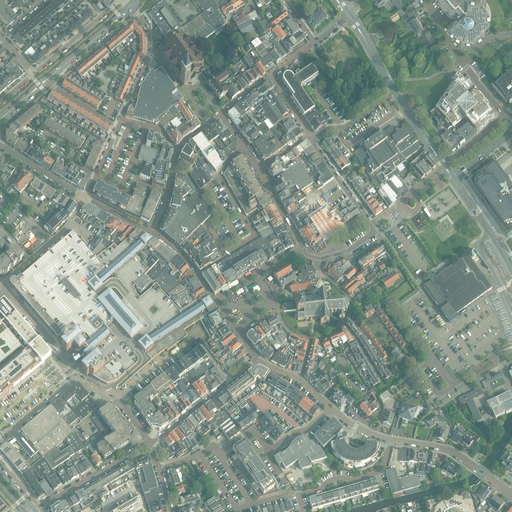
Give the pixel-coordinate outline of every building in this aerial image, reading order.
[(0,4),(0,10),(1,11),(8,5),(5,0),(0,4)] [(55,0),(54,0),(51,3),(57,10),(61,7),(55,0)] [(155,10),(170,31),(171,33),(179,27),(187,38),(219,16),(216,12),(219,10),(215,4),(213,2),(211,0),(194,0),(204,13),(182,29),(164,3),(165,3),(164,1),(154,8),(155,10)] [(241,2),(239,0),(235,0),(233,2),(230,3),(229,4),(233,12),(245,5),(242,1),(241,2)] [(438,0),(450,12),(454,17),(453,18),(455,19),(447,26),(452,31),(455,34),(459,36),(463,38),(467,38),(471,38),(475,37),(479,36),(482,33),(485,30),(488,27),(489,23),(490,19),(490,15),(490,11),(488,7),(486,3),(483,0),(482,0),(438,0)] [(51,3),(47,6),(53,14),(57,10),(51,3)] [(225,17),(233,12),(229,4),(227,5),(224,7),(221,9),(219,10),(216,12),(219,16),(224,24),(226,23),(226,22),(226,20),(225,17)] [(1,11),(4,15),(12,9),(8,5),(1,11)] [(47,6),(43,10),(49,17),(53,14),(47,6)] [(82,8),(86,12),(91,17),(95,13),(91,8),(88,10),(86,8),(86,9),(84,6),(82,8)] [(316,14),(308,20),(314,29),(328,19),(321,10),(319,8),(315,12),(316,14)] [(12,9),(4,15),(8,20),(16,13),(12,9)] [(43,10),(38,13),(44,21),(49,17),(43,10)] [(78,11),(79,13),(86,21),(91,17),(86,12),(84,15),(80,10),(78,11)] [(164,36),(170,31),(155,10),(153,12),(152,11),(148,14),(164,36)] [(409,16),(404,19),(408,26),(410,25),(415,33),(416,33),(419,31),(419,32),(426,27),(425,27),(423,28),(416,17),(419,14),(417,11),(416,12),(414,13),(412,10),(407,13),(409,16)] [(77,20),(82,25),(86,21),(79,13),(77,15),(74,11),(72,13),(77,20)] [(245,16),(234,23),(237,28),(237,29),(248,22),(257,17),(255,11),(251,14),(251,13),(245,16)] [(268,24),(264,27),(267,32),(269,34),(271,33),(272,32),(275,29),(278,27),(276,24),(288,16),(288,15),(285,11),(285,12),(268,24)] [(396,12),(390,17),(392,20),(399,16),(396,12)] [(38,13),(34,17),(40,24),(44,21),(38,13)] [(225,25),(224,24),(219,16),(187,38),(193,47),(202,41),(202,42),(214,33),(213,33),(225,25)] [(34,17),(30,20),(36,27),(40,24),(34,17)] [(69,19),(72,22),(77,29),(82,25),(77,20),(75,22),(71,17),(69,19)] [(284,26),(285,28),(287,29),(283,32),(285,34),(288,32),(291,36),(294,34),(299,30),(290,18),(279,26),(281,28),(284,26)] [(30,20),(26,24),(32,31),(36,27),(30,20)] [(64,23),(68,27),(73,32),(77,29),(72,22),(70,24),(67,21),(64,23)] [(133,22),(127,28),(130,31),(132,29),(134,32),(138,28),(133,22)] [(248,22),(237,29),(243,37),(254,31),(248,22)] [(262,22),(255,25),(261,35),(264,34),(265,36),(269,34),(267,32),(264,27),(263,25),(262,22)] [(26,24),(22,27),(28,34),(32,31),(26,24)] [(60,27),(64,31),(68,36),(73,32),(68,27),(66,30),(62,25),(60,27)] [(22,27),(18,31),(24,38),(28,34),(22,27)] [(201,74),(207,84),(214,80),(203,64),(202,64),(200,61),(201,61),(199,59),(197,56),(197,55),(196,56),(195,53),(193,50),(193,51),(191,48),(191,47),(191,48),(185,40),(186,40),(185,39),(187,38),(179,27),(171,33),(172,33),(169,36),(169,35),(168,35),(168,36),(164,39),(163,39),(164,40),(163,45),(158,48),(161,52),(161,53),(163,55),(162,56),(163,56),(168,64),(167,64),(168,65),(170,67),(169,67),(171,70),(172,69),(174,72),(173,72),(174,73),(174,72),(176,75),(175,76),(177,78),(178,78),(179,80),(179,81),(183,87),(201,74)] [(272,32),(271,33),(275,38),(279,42),(281,43),(286,39),(284,35),(278,27),(275,29),(272,32)] [(426,27),(419,32),(421,35),(427,44),(435,39),(429,30),(428,31),(426,27)] [(127,28),(124,30),(129,37),(131,39),(132,37),(134,39),(136,38),(130,31),(127,28)] [(124,30),(120,33),(129,44),(130,43),(128,41),(127,39),(129,37),(124,30)] [(24,38),(18,31),(13,35),(19,42),(24,38)] [(64,31),(60,35),(64,40),(68,36),(64,31)] [(326,44),(325,44),(337,65),(350,76),(360,67),(366,62),(357,48),(356,49),(352,42),(340,31),(334,37),(331,39),(330,40),(328,42),(327,43),(326,44)] [(120,33),(117,36),(122,43),(124,42),(125,43),(127,45),(129,44),(120,33)] [(264,37),(263,37),(272,48),(281,60),(287,56),(277,43),(279,42),(275,38),(271,33),(269,34),(265,36),(264,37)] [(291,36),(290,37),(296,45),(305,39),(301,33),(296,36),(296,35),(295,36),(294,34),(291,36)] [(53,36),(55,39),(59,44),(64,40),(60,35),(58,36),(56,34),(53,36)] [(117,36),(113,40),(122,50),(123,49),(121,47),(123,45),(122,43),(117,36)] [(260,44),(273,61),(273,62),(274,62),(276,64),(281,60),(263,37),(258,40),(260,44)] [(286,39),(281,43),(289,53),(290,53),(292,52),(292,50),(298,46),(296,45),(290,37),(287,39),(286,39)] [(55,39),(51,42),(55,47),(59,44),(55,39)] [(251,44),(249,46),(251,50),(252,52),(255,57),(254,57),(257,61),(261,68),(262,70),(262,69),(263,69),(268,65),(269,65),(270,65),(270,64),(270,63),(273,61),(260,44),(258,40),(257,39),(251,44)] [(113,40),(109,43),(116,51),(118,50),(120,51),(122,50),(113,40)] [(49,44),(46,46),(51,51),(55,47),(51,42),(49,44)] [(109,43),(105,46),(114,56),(116,55),(114,53),(116,51),(109,43)] [(38,45),(42,50),(46,55),(51,51),(46,46),(44,44),(41,46),(40,44),(38,45)] [(33,49),(35,52),(35,51),(42,59),(46,55),(42,50),(39,52),(35,48),(33,49)] [(103,48),(100,51),(107,59),(108,59),(107,59),(110,56),(103,48)] [(37,63),(42,59),(35,51),(35,52),(31,55),(29,53),(26,55),(32,61),(34,59),(37,63)] [(100,51),(96,54),(102,60),(104,62),(106,60),(107,59),(100,51)] [(96,54),(93,57),(101,66),(102,65),(100,62),(102,61),(102,60),(96,54)] [(129,56),(128,58),(130,59),(130,58),(133,59),(132,62),(139,65),(141,61),(129,56)] [(93,57),(89,60),(95,66),(96,66),(98,68),(99,67),(101,66),(93,57)] [(243,60),(240,62),(247,72),(254,82),(255,81),(255,82),(258,80),(257,80),(260,78),(255,71),(256,70),(246,57),(243,60)] [(253,58),(250,60),(251,62),(262,76),(266,73),(263,69),(262,69),(262,70),(261,68),(257,61),(254,57),(253,58)] [(89,60),(86,62),(94,71),(96,69),(94,67),(95,66),(89,60)] [(12,61),(7,65),(11,70),(16,66),(12,61)] [(86,62),(83,65),(89,72),(90,74),(93,72),(94,71),(86,62)] [(234,66),(240,75),(248,86),(248,87),(254,82),(240,62),(234,66)] [(125,64),(124,67),(125,68),(124,70),(127,71),(135,75),(137,70),(125,64)] [(9,75),(9,77),(12,75),(13,76),(15,74),(13,72),(11,70),(7,65),(5,67),(8,70),(10,74),(9,75)] [(83,65),(79,68),(87,77),(89,75),(87,73),(88,72),(89,72),(83,65)] [(310,66),(304,71),(299,74),(298,73),(293,76),(292,75),(291,75),(290,74),(289,74),(288,74),(286,74),(285,74),(284,75),(282,77),(282,79),(282,82),(283,83),(285,86),(293,98),(290,99),(293,104),(306,96),(301,89),(311,81),(318,77),(310,66)] [(23,75),(18,68),(13,72),(15,74),(13,76),(16,80),(23,75)] [(79,68),(75,72),(81,78),(83,80),(86,78),(87,77),(79,68)] [(133,113),(132,118),(139,120),(141,115),(155,119),(156,120),(155,121),(166,113),(173,106),(174,106),(181,102),(184,100),(161,68),(161,69),(159,71),(158,71),(159,72),(157,73),(156,74),(153,70),(149,73),(150,75),(149,75),(147,77),(148,78),(147,78),(144,81),(145,82),(144,83),(142,84),(141,88),(137,102),(137,103),(136,105),(135,107),(134,111),(133,113)] [(214,80),(207,84),(212,91),(212,92),(213,94),(214,94),(218,100),(227,94),(221,85),(219,86),(218,85),(228,78),(224,73),(214,80)] [(453,82),(446,93),(452,100),(468,88),(462,80),(463,79),(458,73),(451,80),(453,82)] [(12,75),(9,77),(7,79),(12,84),(16,80),(13,76),(12,75)] [(240,75),(235,79),(243,90),(244,90),(248,86),(240,75)] [(229,79),(239,93),(240,93),(243,90),(235,79),(233,76),(229,79)] [(508,106),(511,101),(511,84),(505,76),(492,87),(508,106)] [(5,78),(1,81),(7,88),(12,84),(7,79),(5,78)] [(64,82),(61,87),(62,87),(62,88),(64,89),(65,89),(71,80),(69,79),(68,81),(66,80),(64,82)] [(229,79),(221,85),(227,94),(227,93),(232,99),(239,93),(229,79)] [(71,80),(65,89),(66,90),(69,92),(74,85),(72,83),(73,81),(71,80)] [(257,90),(251,95),(258,105),(262,102),(263,101),(268,97),(272,95),(274,94),(273,93),(276,92),(269,82),(257,90)] [(74,85),(69,92),(70,92),(72,94),(73,94),(79,84),(77,83),(76,86),(74,85)] [(79,84),(73,94),(74,95),(77,96),(77,97),(81,89),(80,88),(81,86),(79,84)] [(118,86),(118,87),(119,88),(118,90),(127,94),(129,90),(118,85),(118,86)] [(81,89),(77,97),(78,97),(80,98),(81,99),(87,89),(85,88),(83,90),(81,89)] [(468,88),(452,100),(450,102),(452,105),(476,133),(494,118),(485,107),(487,106),(481,100),(480,101),(478,99),(479,98),(477,96),(476,97),(475,96),(476,94),(471,88),(469,89),(468,88)] [(87,89),(81,99),(82,99),(85,101),(89,94),(87,93),(89,90),(87,89)] [(51,103),(52,101),(56,94),(52,91),(48,98),(50,100),(49,101),(51,103)] [(89,94),(85,101),(85,102),(88,103),(89,104),(95,94),(93,93),(91,95),(89,94)] [(114,95),(114,96),(116,97),(115,98),(115,99),(116,99),(117,100),(121,101),(122,102),(123,102),(124,101),(125,98),(115,93),(114,95)] [(438,111),(450,102),(452,100),(446,93),(436,108),(430,113),(432,116),(438,111)] [(53,104),(55,105),(60,96),(56,94),(52,101),(54,102),(53,104)] [(95,94),(89,104),(90,104),(92,106),(93,106),(97,99),(95,98),(97,95),(95,94)] [(258,105),(257,106),(268,120),(272,126),(273,127),(275,125),(278,124),(284,120),(283,118),(288,114),(274,94),(272,95),(268,97),(263,101),(262,102),(258,105)] [(249,97),(246,99),(254,108),(255,108),(257,112),(264,123),(268,120),(257,106),(258,105),(251,95),(249,97)] [(58,105),(60,106),(64,98),(60,96),(55,105),(57,106),(58,105)] [(293,104),(302,117),(315,108),(306,96),(293,104)] [(97,99),(93,106),(94,107),(96,108),(97,108),(97,109),(101,101),(99,100),(101,98),(99,97),(97,99)] [(61,108),(63,110),(68,101),(64,98),(60,106),(62,107),(61,108)] [(246,99),(242,102),(251,113),(256,118),(259,123),(261,125),(264,123),(257,112),(255,108),(254,108),(246,99)] [(166,114),(155,123),(155,124),(157,125),(157,124),(157,125),(158,125),(161,125),(176,145),(178,145),(182,139),(188,135),(190,133),(199,126),(193,118),(191,119),(185,109),(188,106),(184,100),(181,102),(174,106),(173,106),(166,113),(166,114)] [(66,109),(68,110),(72,103),(68,101),(63,110),(65,111),(66,109)] [(251,113),(242,102),(237,106),(241,111),(243,113),(243,115),(247,120),(248,119),(245,115),(249,111),(251,113)] [(465,143),(476,133),(452,105),(450,102),(438,111),(441,114),(465,143)] [(69,113),(71,114),(76,106),(72,103),(68,110),(70,112),(69,113)] [(37,104),(32,108),(39,115),(43,111),(37,104)] [(129,108),(126,116),(132,118),(133,113),(134,111),(135,107),(130,105),(129,108)] [(74,114),(75,115),(80,108),(76,106),(71,114),(73,116),(74,114)] [(252,123),(248,119),(247,120),(243,115),(243,113),(241,111),(237,106),(233,109),(242,121),(246,125),(250,130),(253,127),(250,124),(252,123)] [(32,108),(28,111),(34,118),(39,115),(32,108)] [(77,118),(78,119),(84,110),(80,108),(75,115),(77,116),(77,118)] [(326,125),(315,108),(302,117),(314,133),(326,125)] [(228,113),(228,115),(236,127),(242,121),(233,109),(228,113)] [(82,119),(83,120),(88,113),(84,110),(78,119),(81,120),(82,119)] [(25,114),(24,115),(30,122),(34,118),(28,111),(25,114)] [(440,139),(448,132),(452,137),(460,147),(465,143),(441,114),(438,111),(432,116),(439,123),(437,125),(438,126),(437,126),(439,129),(440,129),(442,130),(443,129),(446,133),(446,134),(440,139)] [(84,123),(86,124),(91,115),(88,113),(83,120),(85,121),(84,123)] [(24,115),(20,118),(26,125),(30,122),(24,115)] [(89,124),(91,125),(95,118),(91,115),(86,124),(88,125),(89,124)] [(284,120),(278,124),(279,126),(280,125),(282,127),(292,120),(289,116),(284,120)] [(20,118),(16,121),(22,129),(25,130),(25,131),(26,129),(24,127),(26,125),(20,118)] [(43,127),(47,129),(53,120),(53,119),(53,118),(51,119),(50,120),(47,119),(43,127)] [(92,128),(94,129),(99,120),(95,118),(91,125),(93,126),(92,128)] [(47,129),(52,132),(57,124),(54,122),(54,121),(53,120),(47,129)] [(97,129),(99,130),(103,122),(99,120),(94,129),(96,130),(97,129)] [(261,125),(245,138),(250,145),(252,144),(269,132),(282,149),(286,146),(281,139),(277,133),(275,130),(273,127),(272,126),(268,120),(264,123),(261,125)] [(292,120),(282,127),(283,130),(282,130),(284,132),(295,124),(292,120)] [(16,121),(12,125),(12,126),(17,132),(18,132),(20,130),(21,132),(22,132),(23,132),(25,130),(22,129),(16,121)] [(214,125),(210,127),(226,149),(230,155),(231,154),(233,152),(232,150),(236,147),(236,145),(237,144),(237,143),(225,128),(222,123),(221,123),(219,121),(214,125)] [(242,121),(236,127),(245,138),(261,125),(259,123),(256,126),(258,128),(255,129),(253,127),(250,130),(246,125),(242,121)] [(100,132),(102,133),(107,125),(103,122),(99,130),(101,131),(100,132)] [(52,132),(56,135),(61,127),(57,124),(52,132)] [(295,124),(284,132),(285,134),(286,133),(287,135),(287,136),(297,128),(295,124)] [(111,127),(107,125),(102,133),(104,135),(105,133),(107,134),(111,127)] [(381,134),(380,132),(380,133),(396,157),(399,155),(403,161),(419,150),(418,149),(420,147),(412,135),(414,133),(409,126),(401,125),(400,132),(397,134),(392,126),(381,134)] [(13,135),(17,132),(12,126),(8,129),(9,131),(5,131),(5,136),(4,136),(4,138),(5,138),(6,143),(9,142),(10,143),(9,145),(14,148),(18,141),(13,138),(13,135)] [(56,135),(61,138),(66,130),(61,127),(56,135)] [(210,127),(205,131),(227,159),(230,155),(226,149),(210,127)] [(284,138),(281,139),(286,146),(287,146),(301,135),(301,134),(297,128),(287,136),(287,135),(284,138)] [(381,189),(392,204),(401,197),(399,194),(403,191),(401,189),(404,186),(396,176),(399,173),(397,170),(396,168),(404,162),(403,161),(399,155),(396,157),(380,133),(380,132),(377,129),(362,140),(365,145),(353,153),(372,180),(371,181),(376,189),(378,188),(379,190),(377,191),(378,192),(381,189)] [(61,138),(66,141),(70,133),(66,130),(61,138)] [(201,134),(201,135),(223,164),(227,159),(205,131),(201,134)] [(145,139),(143,146),(143,147),(152,149),(153,145),(154,145),(157,137),(156,136),(157,134),(149,132),(147,140),(145,139)] [(282,149),(269,132),(252,144),(251,145),(250,146),(251,145),(262,160),(263,159),(264,161),(282,149)] [(453,153),(460,147),(452,137),(448,132),(440,139),(453,153)] [(66,141),(70,143),(75,135),(70,133),(66,141)] [(334,134),(322,144),(327,150),(333,146),(334,146),(334,145),(333,142),(331,142),(331,143),(330,142),(332,139),(333,140),(337,138),(334,134)] [(70,143),(75,146),(80,138),(75,135),(70,143)] [(94,144),(93,147),(102,151),(104,146),(103,146),(104,143),(98,140),(97,140),(90,135),(87,140),(92,143),(94,144)] [(191,142),(196,148),(199,152),(215,173),(223,164),(201,135),(191,142)] [(160,138),(157,137),(154,145),(153,146),(155,146),(155,145),(162,148),(164,144),(163,142),(164,142),(160,138)] [(79,149),(84,141),(80,138),(75,146),(79,149)] [(14,148),(13,148),(18,151),(23,143),(18,140),(18,141),(14,148)] [(128,164),(136,143),(133,142),(132,146),(128,145),(126,149),(124,152),(127,153),(123,162),(128,164)] [(191,142),(187,145),(187,146),(193,151),(195,149),(195,148),(196,148),(191,142)] [(303,154),(311,148),(307,142),(305,142),(291,152),(295,159),(298,157),(303,154)] [(23,143),(18,151),(23,154),(28,146),(23,143)] [(23,155),(28,158),(33,150),(33,149),(30,147),(31,145),(30,144),(23,155)] [(164,144),(162,148),(155,145),(155,146),(153,146),(154,145),(153,145),(152,149),(156,151),(156,150),(171,156),(172,153),(172,151),(167,146),(164,144)] [(333,146),(327,150),(326,151),(329,154),(338,148),(335,145),(334,146),(333,146)] [(146,163),(146,164),(152,166),(152,161),(169,164),(171,156),(156,150),(156,151),(152,149),(143,147),(143,146),(141,147),(137,159),(146,163)] [(93,147),(91,152),(100,155),(102,151),(93,147)] [(181,155),(186,158),(198,165),(202,170),(203,171),(209,180),(210,182),(211,181),(212,180),(210,177),(215,173),(199,152),(199,153),(195,156),(186,147),(185,147),(182,153),(181,155)] [(303,154),(306,158),(314,152),(311,148),(303,154)] [(339,150),(338,148),(329,154),(332,158),(339,153),(340,152),(339,150)] [(37,152),(33,150),(28,158),(35,162),(41,151),(38,150),(37,152)] [(44,153),(41,151),(35,162),(42,166),(46,158),(42,156),(44,153)] [(340,154),(339,153),(332,158),(335,163),(344,156),(343,154),(345,153),(344,151),(340,154)] [(426,151),(417,159),(420,163),(429,173),(432,170),(436,167),(429,156),(426,151)] [(91,152),(89,157),(97,160),(100,155),(91,152)] [(269,173),(272,179),(283,172),(287,170),(288,169),(287,167),(286,167),(284,165),(283,164),(290,161),(294,167),(299,164),(298,163),(295,159),(291,152),(269,168),(268,169),(267,170),(267,171),(268,171),(269,173)] [(304,162),(306,164),(317,156),(314,152),(306,158),(303,159),(305,162),(304,162)] [(179,160),(191,168),(193,170),(205,186),(210,182),(209,180),(203,171),(202,170),(198,165),(186,158),(181,155),(179,160)] [(247,171),(246,170),(242,163),(246,160),(243,155),(236,159),(231,165),(230,166),(227,170),(223,176),(245,216),(256,210),(258,212),(271,204),(266,195),(262,197),(250,177),(250,176),(250,175),(250,174),(249,172),(248,171),(247,171)] [(309,168),(312,166),(320,160),(317,156),(306,164),(307,166),(309,168)] [(346,159),(344,156),(335,163),(338,166),(349,158),(349,157),(346,159)] [(47,157),(46,158),(42,166),(49,170),(54,162),(47,157)] [(89,157),(86,162),(95,166),(97,160),(89,157)] [(349,158),(338,166),(341,171),(350,164),(348,161),(351,159),(350,157),(349,158)] [(417,159),(408,166),(412,170),(412,171),(420,180),(429,173),(420,163),(417,159)] [(179,160),(178,165),(181,167),(186,170),(188,171),(189,173),(200,189),(205,186),(193,170),(191,168),(179,160)] [(314,171),(323,164),(320,160),(312,166),(309,168),(312,172),(314,171)] [(51,172),(55,174),(62,163),(57,161),(52,170),(51,172)] [(168,170),(168,167),(169,164),(152,161),(152,166),(150,172),(167,175),(168,170)] [(1,162),(0,163),(0,172),(0,174),(2,175),(0,177),(2,178),(3,177),(9,167),(5,164),(5,163),(2,162),(1,162)] [(95,166),(86,162),(84,167),(93,171),(95,166)] [(467,182),(482,202),(488,211),(507,238),(511,233),(511,186),(495,162),(467,182)] [(63,164),(62,163),(55,174),(59,177),(64,169),(62,168),(64,164),(63,164)] [(149,182),(150,172),(152,166),(146,164),(140,177),(148,181),(148,182),(149,182)] [(287,170),(283,172),(286,178),(282,181),(284,185),(286,184),(288,188),(287,189),(287,190),(296,185),(300,191),(301,190),(313,183),(310,180),(307,176),(304,172),(301,167),(299,164),(294,167),(292,168),(288,169),(287,170)] [(316,171),(318,174),(326,169),(323,164),(314,171),(314,172),(316,171)] [(2,178),(0,180),(3,182),(5,178),(6,176),(9,178),(14,170),(13,169),(11,167),(10,168),(9,167),(3,177),(2,178)] [(66,170),(64,169),(59,177),(64,179),(68,172),(66,170)] [(333,179),(326,169),(318,174),(313,178),(310,180),(313,183),(317,190),(318,190),(320,189),(333,179)] [(69,170),(68,172),(64,179),(68,182),(74,173),(69,170)] [(74,173),(68,182),(72,185),(77,177),(79,174),(75,171),(74,173)] [(1,188),(0,189),(1,190),(6,193),(9,189),(12,186),(20,193),(32,180),(24,172),(19,177),(18,177),(17,178),(17,180),(16,181),(13,178),(2,189),(1,188)] [(149,182),(152,183),(152,181),(166,183),(167,175),(150,172),(149,182)] [(276,195),(287,189),(288,188),(286,184),(284,185),(282,181),(286,178),(283,172),(272,179),(273,181),(273,182),(276,187),(272,189),(276,195)] [(350,183),(359,177),(361,175),(360,173),(357,176),(356,175),(355,176),(354,173),(347,178),(350,183)] [(84,181),(81,180),(77,187),(83,191),(89,178),(86,175),(84,178),(85,179),(84,181)] [(176,175),(175,182),(181,183),(185,186),(187,188),(192,193),(192,194),(193,193),(193,192),(194,191),(194,189),(186,177),(184,176),(176,175)] [(72,185),(77,187),(81,180),(77,177),(72,185)] [(362,181),(359,177),(350,183),(353,187),(360,182),(362,181)] [(31,188),(36,191),(41,183),(36,180),(33,185),(32,184),(30,187),(31,188)] [(165,189),(165,188),(166,183),(152,181),(152,183),(152,185),(151,185),(154,187),(157,188),(163,190),(165,189)] [(91,195),(123,212),(126,207),(123,206),(127,198),(97,182),(91,195)] [(175,182),(174,188),(179,189),(188,195),(189,195),(192,193),(187,188),(185,186),(181,183),(175,182)] [(361,183),(360,182),(353,187),(359,195),(371,187),(368,182),(364,185),(362,182),(361,183)] [(41,194),(46,187),(41,183),(36,191),(39,193),(36,198),(38,199),(41,194)] [(138,184),(133,196),(156,206),(161,194),(160,194),(159,193),(158,192),(158,193),(138,184)] [(278,198),(280,202),(289,197),(300,191),(296,185),(287,190),(286,191),(286,192),(277,197),(278,198)] [(40,200),(43,202),(46,197),(51,190),(46,187),(41,194),(43,195),(40,200)] [(374,191),(371,187),(359,195),(362,199),(369,194),(374,191)] [(172,197),(182,200),(188,195),(179,189),(174,188),(172,197)] [(388,208),(392,204),(381,189),(378,192),(388,208)] [(56,193),(51,190),(46,197),(51,200),(56,193)] [(306,198),(301,190),(300,191),(289,197),(280,202),(284,209),(294,204),(294,205),(298,203),(306,198)] [(50,211),(51,211),(53,212),(58,204),(63,197),(57,193),(51,202),(55,204),(56,203),(57,203),(55,206),(54,205),(50,211)] [(194,195),(193,193),(192,194),(192,193),(189,195),(188,195),(182,200),(172,197),(170,207),(180,208),(190,218),(193,215),(194,214),(205,207),(195,194),(194,195)] [(371,196),(369,194),(362,199),(365,203),(373,197),(376,195),(375,193),(371,196)] [(149,223),(156,206),(133,196),(131,200),(127,198),(123,206),(126,207),(123,212),(125,213),(149,223)] [(57,214),(56,215),(58,216),(62,212),(69,201),(63,197),(58,204),(61,206),(59,210),(57,214)] [(376,201),(373,197),(365,203),(368,207),(375,202),(376,201)] [(347,198),(339,204),(341,206),(346,203),(346,202),(349,200),(347,198)] [(77,205),(69,201),(62,212),(70,217),(77,205)] [(377,204),(375,202),(368,207),(371,212),(378,206),(380,205),(379,203),(377,204)] [(292,212),(298,209),(299,210),(301,208),(298,203),(294,205),(293,206),(285,210),(288,216),(293,213),(292,212)] [(86,215),(92,207),(86,204),(85,206),(84,205),(79,212),(82,215),(81,217),(84,219),(86,215)] [(348,213),(346,215),(349,220),(358,214),(352,206),(349,208),(350,210),(347,212),(348,213)] [(380,209),(378,206),(371,212),(374,217),(384,210),(382,207),(380,209)] [(86,220),(89,222),(90,220),(97,210),(92,207),(86,215),(88,216),(86,220)] [(159,231),(164,235),(174,221),(178,213),(180,208),(170,207),(169,209),(159,231)] [(206,208),(205,207),(194,214),(202,223),(203,222),(204,223),(211,215),(205,209),(206,208)] [(258,215),(260,221),(261,221),(276,213),(273,207),(258,215)] [(172,241),(179,247),(179,248),(181,246),(181,245),(185,242),(186,241),(186,240),(188,239),(188,238),(192,235),(193,233),(195,232),(197,229),(199,228),(200,226),(202,223),(194,214),(193,215),(190,218),(180,208),(178,213),(174,221),(164,235),(172,241)] [(317,235),(321,241),(321,240),(322,239),(322,240),(322,239),(322,240),(325,238),(325,237),(326,236),(326,237),(330,234),(331,234),(332,233),(332,232),(333,231),(333,232),(334,232),(335,231),(335,230),(337,229),(337,228),(338,228),(338,227),(344,223),(340,218),(341,218),(338,214),(337,214),(335,211),(329,215),(325,208),(319,212),(308,220),(310,224),(317,235)] [(94,218),(96,219),(101,212),(97,210),(90,220),(89,222),(92,224),(93,223),(91,222),(94,218)] [(288,216),(291,221),(303,213),(301,210),(298,211),(297,211),(294,212),(293,213),(288,216)] [(52,235),(70,217),(62,212),(58,216),(56,215),(44,227),(52,235)] [(94,226),(96,227),(105,215),(101,212),(96,219),(97,220),(95,223),(96,224),(94,226)] [(338,214),(341,218),(340,218),(344,223),(349,220),(346,215),(344,212),(341,214),(340,213),(338,214)] [(279,218),(276,213),(261,221),(260,221),(253,225),(259,234),(271,227),(269,224),(279,218)] [(291,221),(295,226),(307,219),(303,213),(291,221)] [(109,217),(105,215),(96,227),(98,229),(101,223),(104,225),(109,217)] [(250,220),(253,225),(260,221),(258,215),(250,220)] [(102,230),(107,233),(116,221),(110,218),(102,230)] [(272,229),(282,223),(279,218),(269,224),(271,227),(272,229)] [(295,226),(298,232),(310,224),(308,220),(307,219),(295,226)] [(116,221),(107,233),(106,234),(111,237),(110,236),(115,231),(118,227),(121,223),(116,221)] [(126,226),(121,223),(118,227),(115,231),(110,236),(111,237),(114,241),(117,238),(120,236),(127,226),(126,226)] [(282,223),(272,229),(284,251),(292,246),(285,233),(286,232),(282,223)] [(298,232),(302,238),(304,236),(314,230),(310,224),(298,232)] [(129,227),(127,226),(120,236),(117,238),(114,241),(113,242),(112,243),(114,245),(115,244),(118,247),(133,231),(133,230),(133,229),(129,227)] [(180,248),(183,251),(195,240),(204,231),(202,229),(200,226),(199,228),(197,229),(195,232),(193,233),(192,235),(188,238),(188,239),(186,240),(186,241),(185,242),(181,245),(181,246),(179,248),(180,248)] [(271,227),(259,234),(261,238),(269,251),(273,258),(284,251),(272,229),(271,227)] [(302,238),(303,240),(305,244),(308,242),(314,238),(313,237),(317,235),(314,230),(304,236),(302,238)] [(0,273),(3,274),(4,273),(5,273),(4,272),(6,270),(7,272),(8,271),(9,269),(10,267),(11,268),(11,267),(10,266),(12,265),(13,266),(15,265),(15,263),(17,262),(18,262),(17,261),(19,259),(20,261),(21,260),(21,258),(23,256),(16,248),(15,249),(13,247),(14,246),(10,241),(9,242),(0,231),(0,248),(1,250),(4,247),(8,252),(10,250),(11,251),(11,250),(12,251),(0,261),(0,273)] [(183,251),(187,255),(197,247),(204,242),(209,239),(209,240),(209,239),(204,231),(195,240),(183,251)] [(112,384),(113,384),(115,386),(118,390),(135,375),(153,360),(166,350),(175,342),(170,335),(167,332),(160,337),(159,336),(157,332),(179,314),(173,308),(176,305),(172,301),(167,295),(160,287),(155,281),(140,294),(137,291),(134,288),(149,272),(141,265),(141,264),(135,257),(108,280),(105,278),(104,277),(92,262),(95,259),(92,255),(89,251),(90,250),(74,232),(16,282),(15,281),(13,281),(12,281),(11,282),(10,283),(10,285),(11,286),(62,345),(61,346),(66,353),(70,349),(78,357),(85,366),(81,370),(87,376),(89,375),(91,376),(95,379),(98,381),(102,383),(106,385),(109,385),(112,384)] [(137,232),(117,249),(121,254),(117,258),(121,263),(122,263),(105,278),(108,280),(135,257),(133,255),(139,250),(140,252),(152,241),(148,239),(145,237),(146,236),(137,232)] [(113,246),(114,245),(112,243),(113,242),(114,241),(111,237),(106,234),(92,255),(95,259),(92,262),(104,277),(105,278),(122,263),(121,263),(117,258),(121,254),(117,249),(116,249),(113,246)] [(321,241),(317,235),(313,237),(314,238),(308,242),(305,244),(308,247),(311,248),(316,244),(321,241)] [(261,238),(255,241),(257,244),(258,246),(267,261),(268,261),(269,261),(273,258),(269,251),(261,238)] [(187,255),(193,263),(203,256),(204,258),(216,250),(209,240),(209,239),(204,242),(197,247),(187,255)] [(153,241),(152,241),(140,252),(139,250),(133,255),(135,257),(141,264),(143,263),(142,263),(161,245),(154,240),(153,241)] [(255,241),(214,266),(227,286),(267,261),(258,246),(257,244),(255,241)] [(166,249),(161,245),(142,263),(143,263),(141,264),(141,265),(149,272),(160,260),(159,257),(166,249)] [(380,246),(373,251),(379,260),(382,257),(381,256),(385,253),(380,246)] [(172,253),(166,249),(159,257),(160,260),(149,272),(134,288),(137,291),(140,294),(155,281),(156,280),(172,262),(174,265),(181,260),(178,258),(172,253)] [(220,257),(216,250),(204,258),(203,256),(193,263),(200,272),(206,267),(210,264),(220,257)] [(379,260),(373,251),(368,254),(373,261),(377,259),(378,260),(377,261),(379,263),(380,262),(379,260)] [(430,281),(424,285),(426,288),(433,297),(441,309),(439,311),(449,325),(458,318),(455,315),(491,289),(484,279),(474,264),(470,259),(470,258),(473,256),(470,252),(455,263),(435,277),(430,281)] [(373,262),(373,261),(368,254),(363,258),(370,268),(376,264),(374,262),(373,262)] [(338,262),(338,263),(339,262),(343,267),(347,263),(342,258),(338,262)] [(377,278),(370,268),(363,258),(358,262),(363,269),(366,267),(372,275),(367,279),(370,284),(377,278)] [(178,279),(175,274),(179,271),(178,271),(185,264),(181,260),(174,265),(172,262),(156,280),(155,281),(160,287),(165,283),(172,292),(180,285),(177,281),(179,279),(178,279)] [(347,263),(343,267),(342,267),(346,270),(351,266),(347,262),(347,263)] [(189,269),(185,264),(178,271),(179,271),(175,274),(178,279),(180,277),(179,276),(181,274),(182,275),(189,269)] [(332,264),(331,265),(329,270),(334,272),(335,274),(337,272),(336,270),(338,267),(336,265),(335,265),(332,264)] [(214,266),(208,271),(221,290),(222,293),(229,289),(227,286),(214,266)] [(281,289),(286,286),(296,280),(295,279),(288,268),(289,267),(288,266),(287,266),(273,275),(281,289)] [(295,297),(295,298),(301,297),(301,291),(298,292),(298,291),(312,289),(312,286),(316,286),(318,281),(315,278),(314,275),(316,275),(316,270),(314,266),(305,267),(306,271),(301,271),(301,274),(298,275),(298,278),(295,279),(296,280),(286,286),(291,293),(292,293),(292,292),(294,296),(295,297)] [(343,273),(346,270),(342,267),(341,268),(340,269),(342,271),(338,276),(336,274),(332,278),(336,283),(343,276),(342,275),(343,273)] [(390,275),(380,281),(386,289),(399,280),(394,273),(396,271),(393,267),(387,271),(390,275)] [(348,280),(355,273),(351,268),(349,269),(350,271),(348,272),(347,271),(343,275),(348,280)] [(331,277),(332,278),(336,274),(335,274),(334,272),(329,270),(327,274),(327,275),(331,277)] [(187,280),(185,281),(187,283),(195,278),(190,271),(184,275),(187,280)] [(208,271),(201,275),(214,294),(215,294),(221,290),(208,271)] [(363,271),(350,281),(353,285),(357,282),(362,278),(363,278),(366,275),(363,271)] [(181,278),(179,279),(177,281),(180,285),(172,292),(167,295),(172,301),(198,284),(195,279),(195,278),(187,283),(185,281),(184,281),(181,278)] [(340,287),(345,291),(353,285),(350,281),(347,283),(346,283),(345,284),(344,283),(340,287)] [(359,286),(357,282),(353,285),(345,291),(348,295),(351,292),(351,293),(354,291),(354,290),(359,286)] [(165,283),(160,287),(167,295),(172,292),(165,283)] [(201,288),(198,284),(172,301),(176,305),(178,303),(179,302),(179,303),(201,289),(201,288)] [(229,295),(231,298),(245,292),(243,288),(229,295)] [(205,294),(201,289),(179,303),(179,302),(178,303),(185,311),(188,308),(187,307),(188,305),(189,306),(193,303),(192,302),(194,301),(195,301),(205,294)] [(302,300),(301,297),(295,298),(295,300),(294,300),(294,301),(295,301),(296,314),(297,319),(297,318),(297,320),(305,319),(305,321),(306,321),(306,319),(310,319),(310,320),(311,320),(311,319),(314,319),(315,320),(316,320),(316,318),(320,318),(320,322),(319,322),(319,323),(320,323),(320,324),(321,324),(321,323),(327,322),(327,323),(328,323),(328,322),(329,322),(329,321),(328,321),(328,318),(329,318),(329,316),(328,316),(327,314),(330,313),(331,314),(332,314),(331,313),(334,313),(334,314),(335,314),(335,313),(338,312),(338,317),(337,317),(338,318),(339,319),(340,319),(339,318),(342,318),(342,319),(343,319),(343,318),(344,317),(344,316),(343,317),(343,314),(344,313),(343,312),(345,311),(346,312),(347,311),(346,310),(347,308),(348,308),(349,307),(348,307),(347,304),(348,304),(348,303),(347,303),(345,301),(346,300),(345,300),(344,301),(342,300),(342,299),(341,299),(341,300),(338,300),(338,299),(337,299),(337,300),(334,300),(333,300),(333,301),(332,301),(331,297),(332,297),(332,296),(331,296),(331,295),(330,295),(330,296),(326,296),(325,293),(326,293),(326,292),(325,292),(325,291),(324,291),(324,292),(318,293),(318,292),(317,292),(317,293),(316,293),(316,294),(317,294),(318,298),(314,298),(314,297),(313,297),(313,299),(309,299),(309,298),(308,298),(308,299),(304,299),(304,298),(303,298),(303,300),(302,300)] [(205,295),(188,308),(185,311),(178,303),(176,305),(173,308),(179,314),(157,332),(159,336),(160,337),(167,332),(170,335),(175,331),(201,313),(202,314),(213,307),(211,303),(205,295)] [(503,321),(506,316),(503,306),(500,307),(501,304),(500,299),(496,297),(497,300),(493,302),(498,304),(494,305),(496,310),(500,313),(499,313),(501,322),(503,321)] [(0,396),(2,398),(8,393),(9,392),(13,388),(13,389),(20,383),(19,383),(21,382),(41,366),(50,357),(4,303),(0,305),(0,396)] [(362,314),(361,312),(357,314),(361,321),(374,312),(369,304),(363,307),(366,312),(362,314)] [(183,331),(200,321),(200,320),(205,317),(216,311),(213,307),(202,314),(201,313),(175,331),(170,335),(175,342),(166,350),(167,352),(187,337),(183,331)] [(374,312),(379,318),(384,314),(379,308),(374,312)] [(200,320),(200,321),(206,331),(210,339),(213,337),(213,336),(219,334),(218,333),(226,328),(224,323),(222,320),(216,311),(205,317),(200,320)] [(379,318),(383,324),(388,320),(384,314),(379,318)] [(288,339),(288,340),(291,335),(288,332),(283,327),(281,323),(280,324),(276,318),(272,320),(265,325),(270,334),(272,337),(274,341),(270,344),(278,352),(271,361),(272,362),(284,368),(290,371),(292,364),(294,365),(292,371),(300,374),(305,352),(297,350),(297,349),(294,348),(289,345),(284,342),(287,338),(288,339)] [(346,324),(350,329),(354,334),(358,331),(360,334),(362,333),(358,328),(357,329),(349,320),(346,324)] [(383,324),(388,330),(393,327),(388,320),(383,324)] [(258,328),(258,329),(265,338),(270,334),(265,325),(258,328)] [(363,325),(357,329),(358,328),(362,333),(363,335),(364,335),(369,332),(363,325)] [(388,330),(392,336),(397,333),(393,327),(388,330)] [(210,339),(203,343),(213,356),(215,354),(211,349),(218,343),(231,334),(226,328),(218,333),(219,334),(213,336),(213,337),(210,339)] [(258,329),(253,332),(261,342),(260,342),(265,338),(258,329)] [(343,329),(341,333),(346,342),(347,341),(348,344),(349,343),(350,343),(354,340),(345,329),(343,329)] [(362,333),(363,335),(362,333),(360,334),(358,331),(354,334),(358,339),(363,335),(361,334),(362,333)] [(246,337),(254,347),(261,342),(253,332),(246,337)] [(364,336),(369,342),(369,343),(374,340),(369,332),(364,335),(364,336)] [(342,343),(346,342),(341,333),(336,335),(338,340),(339,341),(341,340),(342,343)] [(392,336),(396,342),(401,339),(397,333),(392,336)] [(213,356),(214,357),(235,339),(231,334),(218,343),(211,349),(215,354),(213,356)] [(294,345),(297,346),(299,338),(298,338),(291,335),(288,340),(294,343),(294,345)] [(336,343),(338,342),(339,341),(338,340),(336,335),(329,338),(332,345),(335,343),(335,344),(336,343)] [(358,339),(362,346),(369,342),(364,336),(364,337),(363,336),(358,339)] [(305,351),(307,345),(308,340),(299,338),(297,346),(301,347),(300,350),(305,351)] [(214,357),(216,359),(237,341),(235,339),(214,357)] [(323,343),(321,344),(324,350),(326,354),(329,352),(329,351),(332,349),(331,348),(330,347),(326,339),(323,341),(323,343)] [(406,345),(401,339),(396,342),(400,348),(401,348),(406,345)] [(313,340),(311,344),(316,346),(316,347),(319,348),(321,349),(322,349),(318,342),(318,341),(313,340)] [(373,347),(375,350),(380,347),(374,340),(369,343),(373,347)] [(227,372),(230,369),(226,364),(230,361),(228,358),(241,346),(237,341),(216,359),(227,372)] [(270,354),(267,350),(261,342),(254,347),(261,354),(269,360),(273,356),(270,354)] [(349,346),(352,352),(359,348),(355,342),(350,345),(349,346)] [(373,347),(369,343),(369,342),(362,346),(366,352),(371,349),(373,347)] [(311,344),(310,349),(315,351),(317,351),(316,352),(320,353),(320,352),(321,349),(319,348),(316,347),(316,346),(311,344)] [(242,347),(241,346),(228,358),(230,361),(226,364),(230,369),(233,366),(237,363),(240,360),(240,359),(242,358),(247,354),(242,347)] [(379,356),(380,358),(385,354),(380,347),(375,350),(375,351),(377,353),(379,356)] [(175,389),(178,387),(175,383),(179,380),(183,377),(186,375),(188,373),(188,374),(193,370),(193,371),(203,363),(208,360),(199,348),(171,369),(164,374),(150,386),(158,396),(169,388),(170,391),(174,388),(175,389)] [(351,352),(355,358),(362,354),(359,348),(352,352),(351,352)] [(310,349),(309,355),(318,358),(319,357),(320,353),(316,352),(317,351),(315,351),(310,349)] [(373,352),(371,349),(366,352),(369,358),(374,354),(374,355),(377,353),(375,351),(373,352)] [(402,361),(402,357),(397,350),(390,355),(396,362),(399,363),(402,361)] [(358,364),(361,362),(365,359),(362,354),(355,358),(358,364)] [(376,357),(374,355),(374,354),(369,358),(372,363),(377,360),(378,360),(380,358),(379,356),(376,357)] [(387,357),(385,354),(380,358),(381,358),(382,360),(383,361),(382,361),(384,364),(385,364),(386,365),(390,362),(386,357),(387,357)] [(321,361),(321,362),(324,366),(324,367),(330,364),(327,358),(323,360),(321,361)] [(356,370),(357,372),(360,371),(365,368),(364,368),(369,365),(365,359),(361,362),(363,365),(359,367),(359,368),(356,370)] [(380,363),(378,360),(377,360),(372,363),(376,369),(384,364),(382,361),(382,362),(382,361),(380,362),(380,363)] [(215,368),(213,365),(208,369),(205,366),(203,363),(193,371),(193,370),(188,374),(188,373),(186,375),(188,378),(190,376),(194,382),(198,379),(204,387),(205,385),(210,392),(220,385),(210,372),(215,368)] [(386,365),(385,364),(384,364),(376,369),(379,375),(386,371),(384,366),(385,365),(386,365)] [(363,373),(364,376),(368,374),(372,371),(369,365),(364,368),(365,368),(366,371),(363,373)] [(226,381),(215,368),(210,372),(220,385),(226,381)] [(509,393),(488,404),(495,419),(505,414),(506,415),(511,411),(511,368),(510,370),(511,372),(509,374),(511,380),(511,397),(511,398),(509,393)] [(252,371),(251,372),(254,376),(253,376),(257,381),(259,379),(264,382),(269,374),(263,370),(263,371),(260,369),(256,369),(253,372),(252,371)] [(305,370),(303,377),(307,380),(308,378),(309,378),(310,379),(313,376),(314,377),(315,376),(316,374),(317,373),(315,371),(313,370),(310,370),(309,371),(305,370)] [(331,379),(339,375),(336,370),(329,375),(331,379)] [(364,384),(366,382),(376,377),(372,371),(368,374),(370,377),(362,381),(364,384)] [(390,376),(386,371),(379,375),(383,380),(384,382),(386,381),(385,379),(390,376)] [(240,381),(225,392),(229,398),(229,397),(232,401),(233,400),(245,390),(245,391),(254,385),(253,384),(255,382),(257,381),(253,376),(254,376),(251,372),(240,381)] [(269,374),(264,382),(269,385),(274,377),(269,374)] [(308,378),(307,380),(313,385),(317,381),(319,379),(320,377),(318,375),(316,374),(315,376),(314,377),(313,376),(310,379),(309,378),(308,378)] [(203,387),(204,387),(198,379),(194,382),(190,376),(188,378),(186,375),(183,377),(188,384),(189,385),(199,400),(200,399),(208,394),(203,387)] [(406,376),(400,381),(402,385),(407,381),(409,380),(406,376)] [(178,387),(182,392),(179,394),(179,395),(180,397),(188,408),(199,400),(189,385),(188,384),(183,377),(179,380),(175,383),(178,387)] [(274,377),(269,385),(274,389),(277,384),(280,380),(274,377)] [(379,383),(376,377),(366,382),(367,383),(368,384),(369,384),(370,384),(371,383),(372,387),(377,384),(378,386),(380,385),(379,383)] [(271,394),(270,396),(274,398),(278,391),(285,395),(290,386),(280,380),(277,384),(274,389),(271,394)] [(313,386),(318,391),(322,388),(321,387),(323,384),(319,381),(313,386)] [(324,385),(323,384),(321,387),(322,388),(318,391),(322,395),(328,388),(327,382),(324,385)] [(65,395),(61,398),(73,412),(90,397),(78,383),(66,394),(65,394),(65,395)] [(165,421),(162,416),(160,417),(158,414),(156,415),(145,400),(148,399),(150,402),(152,400),(157,407),(163,403),(158,396),(150,386),(142,391),(143,392),(134,399),(136,402),(134,403),(153,430),(155,428),(157,429),(159,431),(168,425),(167,423),(165,421)] [(290,386),(285,395),(290,398),(296,390),(290,386)] [(412,389),(407,392),(410,395),(417,391),(414,387),(412,389)] [(472,400),(474,399),(483,394),(480,388),(464,396),(457,399),(461,406),(466,403),(475,421),(476,421),(477,420),(481,418),(472,400)] [(296,390),(290,398),(294,402),(301,394),(296,390)] [(382,402),(390,397),(387,391),(379,397),(382,402)] [(225,392),(216,399),(228,413),(233,408),(232,407),(231,405),(230,404),(227,400),(229,398),(225,392)] [(346,401),(344,399),(343,398),(344,397),(340,394),(340,395),(336,392),(330,398),(334,402),(333,402),(337,405),(340,408),(345,402),(348,405),(350,406),(352,404),(354,401),(351,397),(346,401)] [(294,402),(293,403),(298,407),(299,406),(306,398),(305,398),(301,394),(294,402)] [(179,395),(176,398),(185,410),(188,408),(180,397),(179,395)] [(185,411),(185,410),(176,398),(174,396),(170,399),(181,414),(185,411)] [(91,399),(90,397),(73,412),(79,418),(81,421),(99,407),(98,406),(98,407),(91,399)] [(79,418),(73,412),(61,398),(51,406),(63,420),(71,430),(72,429),(69,426),(79,418)] [(306,398),(299,406),(303,410),(310,402),(306,398)] [(240,434),(221,409),(214,400),(198,412),(211,430),(213,433),(219,428),(230,442),(240,434)] [(165,401),(163,403),(167,409),(175,420),(179,416),(170,403),(168,404),(165,401)] [(310,402),(303,410),(308,414),(315,406),(314,406),(310,402)] [(370,413),(371,412),(368,408),(372,405),(371,404),(369,405),(366,402),(359,407),(367,417),(370,414),(370,413)] [(374,402),(371,404),(372,405),(368,408),(371,412),(372,413),(379,407),(378,403),(378,402),(375,404),(374,402)] [(130,434),(131,432),(125,423),(126,423),(123,419),(122,419),(119,414),(117,410),(116,410),(113,406),(113,405),(111,403),(109,405),(99,413),(100,415),(100,416),(103,419),(107,424),(106,424),(109,428),(110,428),(115,434),(107,439),(107,438),(103,441),(103,442),(96,446),(98,449),(97,450),(100,454),(101,453),(104,459),(114,453),(119,451),(118,450),(123,447),(124,448),(128,445),(127,444),(129,443),(128,441),(130,434)] [(398,417),(408,420),(411,421),(414,409),(402,405),(398,417)] [(51,406),(20,432),(38,453),(43,459),(44,458),(52,471),(54,470),(67,461),(65,456),(72,452),(69,448),(60,454),(56,448),(74,433),(71,430),(63,420),(51,406)] [(315,406),(308,414),(312,418),(319,410),(315,406)] [(233,408),(228,413),(230,416),(234,413),(235,412),(236,412),(236,411),(235,410),(233,408)] [(166,418),(164,419),(168,425),(175,420),(167,409),(163,411),(165,415),(164,416),(166,418)] [(252,409),(248,412),(249,413),(254,421),(258,418),(257,416),(253,410),(252,409)] [(201,438),(205,434),(211,430),(198,412),(188,420),(195,430),(198,434),(201,438)] [(249,413),(244,416),(249,424),(254,421),(249,413)] [(393,416),(386,414),(385,414),(382,423),(383,423),(382,424),(386,426),(387,424),(390,425),(393,416)] [(440,423),(444,421),(441,416),(438,418),(439,420),(437,421),(433,414),(425,420),(430,428),(437,423),(438,425),(439,423),(440,423)] [(265,417),(260,420),(263,425),(271,420),(268,415),(265,417)] [(244,416),(240,419),(245,426),(249,424),(244,416)] [(99,417),(93,422),(100,431),(101,431),(103,430),(105,432),(108,430),(105,426),(103,427),(101,425),(103,423),(101,421),(101,420),(99,417)] [(239,418),(235,421),(241,429),(245,426),(240,419),(239,418)] [(271,420),(263,425),(266,429),(276,422),(273,418),(271,420)] [(188,420),(183,424),(192,436),(193,435),(192,433),(195,430),(188,420)] [(342,431),(332,420),(313,438),(323,448),(342,431)] [(444,421),(440,423),(438,428),(441,430),(439,433),(441,434),(438,439),(444,442),(449,432),(445,431),(447,427),(444,425),(445,423),(443,422),(444,421)] [(276,422),(266,429),(269,433),(271,432),(276,428),(278,426),(276,422)] [(178,428),(186,438),(190,445),(191,445),(193,448),(198,445),(193,437),(192,437),(192,436),(183,424),(178,428)] [(276,428),(271,432),(274,436),(282,430),(283,430),(280,425),(278,426),(276,428)] [(188,446),(190,445),(186,438),(178,428),(174,432),(182,442),(184,440),(188,446)] [(282,430),(274,436),(277,440),(285,435),(282,430)] [(0,449),(9,461),(22,450),(31,459),(38,453),(20,432),(0,449)] [(72,435),(82,450),(90,445),(88,441),(83,444),(85,446),(84,446),(75,432),(72,435)] [(173,432),(169,435),(181,451),(176,455),(178,458),(188,452),(179,441),(180,441),(173,432)] [(464,436),(458,432),(456,432),(451,439),(456,443),(458,440),(461,441),(464,436)] [(100,433),(90,439),(94,445),(97,443),(96,441),(101,438),(102,440),(107,437),(104,434),(102,435),(101,433),(100,433)] [(69,448),(72,452),(74,455),(82,450),(72,435),(64,441),(69,448)] [(181,451),(169,435),(163,439),(166,444),(163,446),(168,460),(173,456),(172,454),(173,453),(174,454),(181,450),(181,451)] [(338,444),(330,445),(331,449),(333,453),(336,457),(339,460),(341,461),(343,463),(347,464),(350,465),(354,465),(357,465),(361,465),(364,464),(367,462),(371,460),(374,457),(376,454),(378,451),(379,447),(368,443),(367,447),(366,447),(364,450),(364,451),(357,454),(356,453),(353,453),(352,454),(349,452),(347,450),(344,448),(343,445),(342,442),(343,442),(344,441),(345,441),(346,440),(346,439),(345,437),(344,436),(343,436),(342,436),(339,436),(339,437),(337,438),(338,444)] [(476,443),(479,439),(475,436),(473,438),(471,437),(469,440),(466,438),(462,443),(469,448),(473,442),(476,443)] [(275,458),(273,459),(274,460),(279,467),(282,465),(285,470),(296,462),(302,470),(311,467),(310,465),(311,464),(326,459),(318,449),(317,448),(313,442),(312,441),(309,443),(305,437),(302,438),(298,439),(297,440),(296,440),(294,441),(294,442),(291,444),(292,446),(290,447),(289,448),(288,449),(287,451),(285,452),(283,454),(280,455),(279,455),(275,458)] [(235,454),(231,457),(259,498),(278,493),(277,490),(278,489),(260,462),(260,459),(260,457),(259,455),(248,439),(232,450),(235,454)] [(90,445),(87,447),(92,455),(93,454),(95,452),(97,452),(95,449),(93,450),(90,445)] [(9,461),(22,476),(29,470),(32,468),(43,459),(38,453),(31,459),(22,450),(9,461)] [(404,463),(407,462),(406,459),(408,459),(408,458),(409,458),(410,451),(401,450),(399,462),(404,463)] [(417,464),(417,463),(417,452),(410,451),(409,458),(408,458),(408,459),(406,459),(407,462),(417,464)] [(99,465),(102,463),(95,452),(93,454),(94,457),(91,459),(96,467),(98,467),(99,466),(99,465)] [(423,463),(421,472),(424,473),(424,470),(425,464),(428,465),(429,454),(424,453),(423,463)] [(433,455),(429,454),(428,465),(427,470),(427,473),(429,473),(430,467),(435,467),(437,455),(436,455),(436,454),(434,454),(433,455)] [(505,459),(502,463),(507,467),(506,468),(507,469),(510,471),(511,472),(511,456),(510,455),(509,454),(508,455),(507,455),(504,458),(505,459)] [(81,476),(85,473),(80,465),(74,455),(70,457),(71,458),(75,464),(73,465),(81,476)] [(149,457),(131,462),(135,470),(137,473),(150,466),(151,465),(149,457)] [(54,491),(62,486),(55,475),(54,474),(52,471),(44,458),(43,459),(32,468),(40,479),(44,477),(47,480),(54,491)] [(84,463),(80,465),(85,473),(91,470),(85,460),(82,461),(84,463)] [(66,468),(63,470),(71,482),(75,479),(77,479),(78,479),(78,477),(79,477),(69,462),(66,463),(68,467),(66,469),(66,468)] [(133,470),(135,470),(131,462),(123,467),(127,474),(133,470)] [(455,477),(459,470),(447,462),(444,467),(441,465),(437,471),(441,473),(442,470),(455,477)] [(152,474),(150,466),(137,473),(138,475),(144,496),(148,496),(149,494),(151,494),(150,491),(157,490),(156,489),(153,477),(154,477),(153,474),(152,474)] [(123,467),(116,471),(120,478),(127,474),(123,467)] [(54,491),(47,480),(44,477),(40,479),(32,468),(29,470),(45,494),(45,496),(51,492),(54,491)] [(167,472),(169,478),(177,473),(179,472),(178,468),(167,472)] [(417,476),(417,475),(414,476),(409,477),(407,478),(399,480),(396,468),(387,471),(386,474),(392,495),(405,491),(419,487),(420,487),(417,476)] [(37,500),(45,494),(29,470),(22,476),(23,477),(37,500)] [(63,470),(55,475),(62,486),(62,487),(71,482),(63,470)] [(116,471),(111,475),(115,482),(120,478),(116,471)] [(179,479),(177,473),(169,478),(172,487),(178,485),(185,480),(184,477),(179,479)] [(111,475),(106,477),(110,484),(115,482),(111,475)] [(106,477),(102,480),(106,487),(108,485),(110,484),(106,477)] [(372,481),(369,482),(372,493),(378,491),(376,483),(377,482),(376,479),(372,480),(372,481)] [(102,480),(99,482),(103,488),(106,494),(109,493),(106,487),(102,480)] [(99,482),(88,488),(92,495),(98,491),(102,497),(106,494),(103,488),(99,482)] [(361,484),(358,485),(361,496),(367,495),(363,482),(361,483),(361,484)] [(366,482),(363,482),(367,495),(372,493),(369,482),(366,483),(366,482)] [(183,493),(188,492),(186,485),(174,488),(175,491),(174,492),(175,494),(176,495),(181,494),(181,495),(184,494),(183,493)] [(357,500),(356,498),(352,485),(350,486),(350,487),(347,488),(350,499),(351,499),(352,502),(357,500)] [(355,485),(352,485),(356,498),(361,496),(358,485),(355,486),(355,485)] [(91,495),(92,495),(88,488),(83,491),(88,498),(92,496),(91,495)] [(344,488),(341,489),(345,501),(350,499),(347,488),(344,489),(344,488)] [(488,495),(490,493),(485,488),(478,497),(487,504),(492,498),(488,495)] [(339,491),(336,492),(339,503),(345,501),(341,489),(339,489),(339,491)] [(88,498),(83,491),(83,490),(78,493),(84,502),(86,506),(91,504),(89,501),(88,503),(87,501),(88,500),(88,498)] [(158,495),(157,490),(150,491),(151,494),(149,494),(148,496),(144,496),(145,499),(158,495)] [(333,491),(330,492),(334,504),(339,503),(336,492),(333,492),(333,491)] [(328,494),(325,495),(328,506),(334,504),(330,492),(328,493),(328,494)] [(74,495),(74,496),(79,504),(82,509),(84,508),(81,504),(84,502),(78,493),(74,495)] [(195,495),(175,501),(177,508),(184,506),(183,506),(187,504),(188,506),(185,507),(186,509),(193,506),(192,504),(189,505),(189,504),(197,502),(199,505),(198,506),(199,508),(204,505),(197,494),(195,495)] [(322,494),(319,495),(323,507),(328,506),(325,495),(322,496),(322,494)] [(145,499),(148,508),(160,505),(158,495),(145,499)] [(317,497),(314,498),(317,509),(323,507),(319,495),(317,496),(317,497)] [(76,505),(79,504),(74,496),(69,499),(76,511),(77,511),(79,510),(76,505)] [(490,511),(493,509),(500,500),(495,496),(488,505),(491,507),(487,511),(488,511),(490,511)] [(144,511),(143,509),(144,508),(140,497),(113,511),(144,511)] [(312,511),(317,509),(314,498),(311,499),(311,497),(307,499),(308,503),(309,502),(312,511)] [(474,511),(475,511),(473,511),(472,509),(470,505),(469,506),(467,503),(464,501),(464,500),(464,501),(460,500),(457,499),(457,498),(454,498),(451,498),(451,499),(447,500),(444,501),(444,500),(443,500),(444,501),(441,503),(439,505),(438,505),(436,507),(435,510),(435,511),(434,511),(474,511)] [(69,499),(64,502),(69,510),(71,508),(73,511),(76,511),(69,499)] [(205,507),(207,511),(217,505),(213,499),(205,505),(201,508),(202,509),(205,507)] [(504,504),(500,500),(493,509),(495,510),(494,511),(502,511),(503,511),(501,508),(504,504)]
